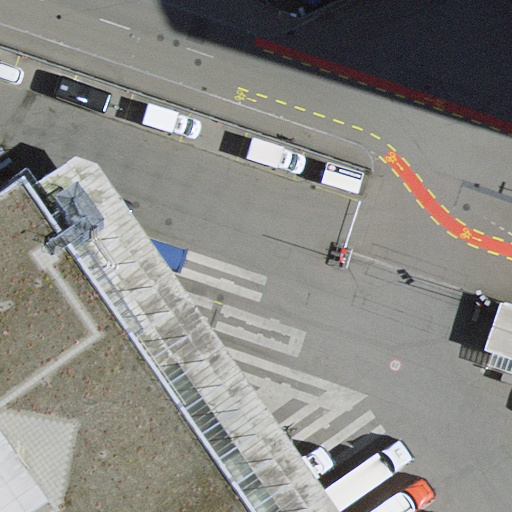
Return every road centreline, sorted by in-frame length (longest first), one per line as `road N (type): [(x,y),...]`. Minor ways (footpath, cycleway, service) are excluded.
road 1 (residential): [(55,0),(425,131),(511,190)]
road 2 (unknown): [(425,131),(410,329),(478,466),(510,511)]
